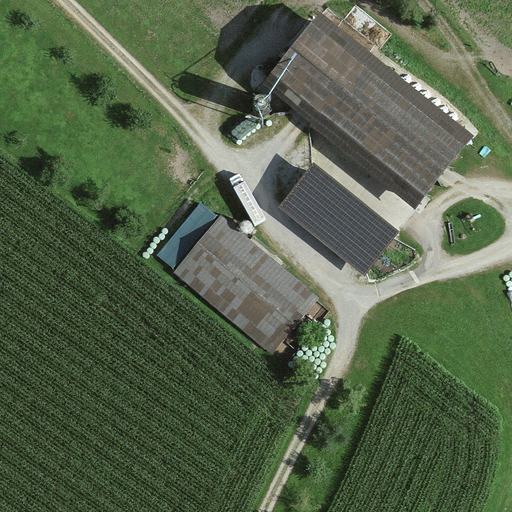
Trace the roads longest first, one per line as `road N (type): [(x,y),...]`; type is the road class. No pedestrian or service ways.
road 1 (track): [(65,0),(266,215),(357,297)]
road 2 (track): [(262,511),(330,384),(357,297)]
road 3 (track): [(416,0),(511,135)]
road 4 (track): [(357,297),(511,243)]
